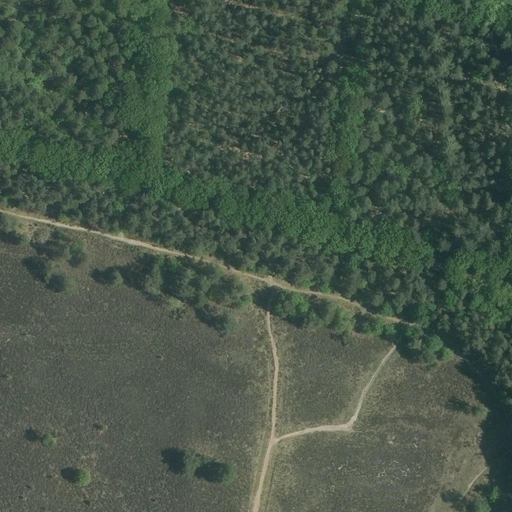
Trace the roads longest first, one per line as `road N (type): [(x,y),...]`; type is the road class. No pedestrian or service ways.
road 1 (track): [(511,286),(0,158)]
road 2 (track): [(327,241),(349,0)]
road 3 (track): [(117,239),(131,191),(146,0)]
